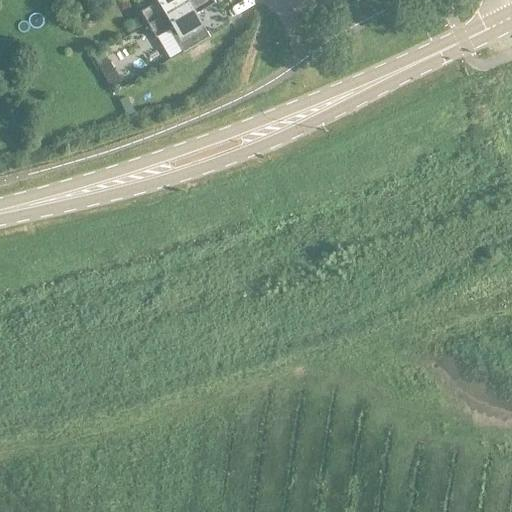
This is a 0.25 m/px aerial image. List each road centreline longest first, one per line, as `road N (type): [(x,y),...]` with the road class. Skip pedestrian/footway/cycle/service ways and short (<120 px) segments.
road 1 (secondary): [(310,109),(511,14)]
road 2 (secondary): [(112,182),(248,150),(310,109)]
road 3 (secondary): [(310,109),(235,128),(112,182)]
